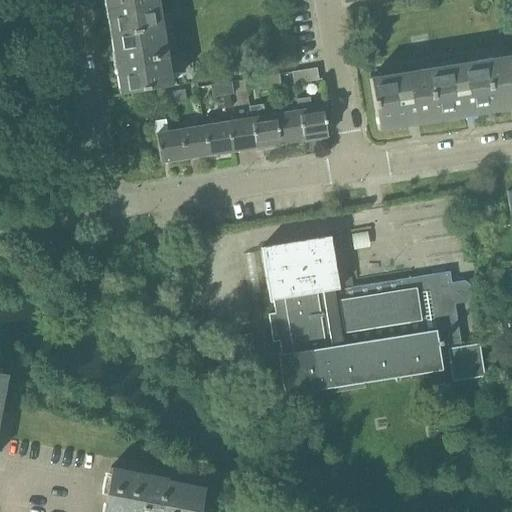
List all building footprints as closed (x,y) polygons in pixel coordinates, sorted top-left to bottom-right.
[(104,0),(110,36),(161,28),(156,0),(104,0)] [(161,28),(110,36),(119,94),(171,85),(161,28)] [(511,55),(484,60),(492,111),(511,108),(511,55)] [(435,121),(492,111),(484,60),(427,69),(435,121)] [(294,84),(318,80),(316,68),(292,72),(294,84)] [(377,130),(435,121),(427,69),(369,79),(377,130)] [(279,74),(268,76),(270,88),(280,86),(279,74)] [(260,89),(270,88),(268,76),(258,78),(260,89)] [(231,82),(221,84),(222,96),(233,94),(231,82)] [(212,97),(222,96),(221,84),(210,85),(212,97)] [(184,90),(173,92),(175,103),(186,102),(184,90)] [(160,94),(161,103),(162,105),(175,103),(173,92),(160,94)] [(303,140),(312,138),(313,141),(326,139),(326,136),(327,136),(323,107),(311,109),(309,97),(296,99),(298,111),(303,140)] [(249,107),(250,119),(252,119),(256,147),(265,146),(265,149),(279,147),(278,144),(279,144),(274,115),(265,117),(263,105),(249,107)] [(279,144),(303,140),(298,111),(274,115),(279,144)] [(252,119),(250,119),(227,123),(232,151),(256,147),(252,119)] [(179,130),(167,132),(165,121),(159,122),(157,120),(155,120),(152,125),(152,127),(155,129),(160,163),(184,159),(179,130)] [(227,123),(204,126),(209,155),(232,151),(227,123)] [(204,126),(179,130),(184,159),(209,155),(204,126)] [(279,360),(283,391),(329,385),(330,393),(364,388),(362,380),(394,376),(395,384),(428,380),(427,372),(441,370),(440,360),(449,359),(452,382),(484,378),(479,345),(461,347),(455,304),(467,303),(471,297),(469,284),(464,280),(452,282),(450,272),(352,285),(351,279),(344,274),(336,275),(329,236),(260,248),(266,286),(273,285),(276,308),(269,309),(273,337),(280,336),(283,360),(279,360)] [(63,261),(67,242),(56,240),(52,258),(63,261)] [(166,478),(110,468),(102,511),(198,511),(203,488),(165,480),(166,478)]
